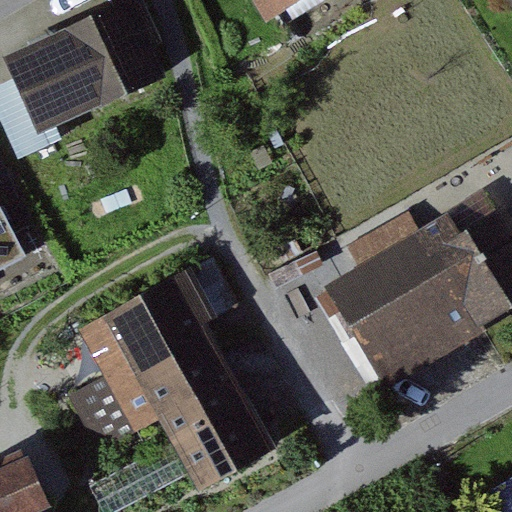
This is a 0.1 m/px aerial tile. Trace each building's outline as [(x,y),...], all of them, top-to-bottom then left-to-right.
[(234,0),(245,19),(278,0),(234,0)] [(511,0),(489,0),(511,35),(511,0)] [(105,14),(0,67),(0,104),(20,144),(140,83),(105,14)] [(0,262),(13,256),(0,230),(0,262)] [(430,230),(310,300),(367,396),(486,326),(430,230)] [(173,489),(249,451),(168,294),(54,352),(104,449),(143,429),(173,489)] [(0,479),(0,511),(23,511),(8,476),(0,479)]
